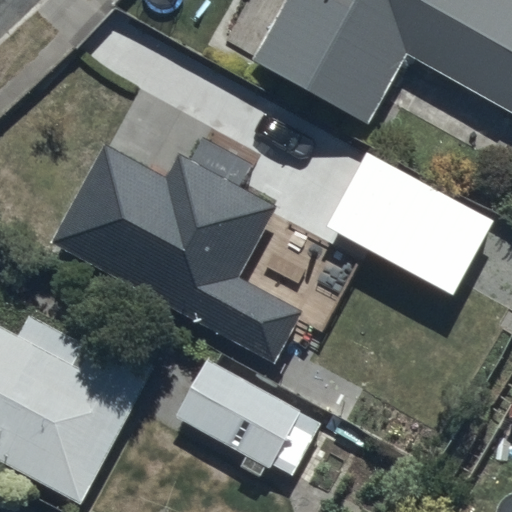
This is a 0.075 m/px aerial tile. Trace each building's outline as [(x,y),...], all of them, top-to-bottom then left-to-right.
[(511,0),(288,0),(252,66),(368,130),(407,59),(511,117),(511,0)] [(169,183),(107,149),(53,249),(277,370),(306,316),(242,282),(279,213),(242,193),(255,170),(204,142),(192,164),(182,159),(169,183)] [(511,232),(511,224),(373,154),(348,203),(475,270),(478,264),(492,271),(511,232)] [(0,331),(0,465),(80,511),(152,381),(96,350),(82,374),(73,369),(84,350),(31,321),(19,342),(0,331)] [(207,367),(179,422),(294,481),(323,426),(207,367)]
